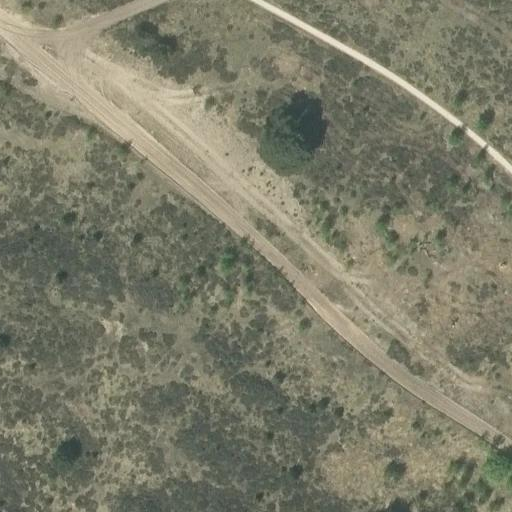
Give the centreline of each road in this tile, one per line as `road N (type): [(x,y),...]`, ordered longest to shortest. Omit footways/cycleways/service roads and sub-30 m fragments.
road 1 (track): [(511,460),(0,51)]
road 2 (track): [(15,63),(154,0)]
